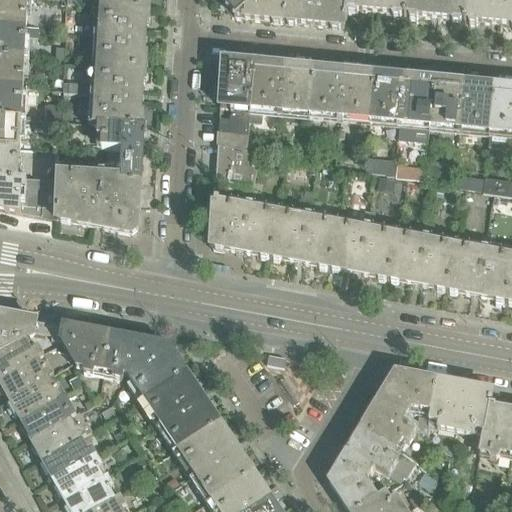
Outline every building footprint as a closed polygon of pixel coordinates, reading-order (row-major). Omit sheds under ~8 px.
[(0,0),(0,29),(26,31),(27,0),(0,0)] [(68,0),(68,3),(68,9),(79,9),(79,0),(68,0)] [(100,0),(100,11),(150,14),(150,0),(100,0)] [(227,0),(227,13),(229,13),(234,20),(234,22),(283,27),(286,0),(227,0)] [(344,24),(345,0),(286,0),(283,27),(343,33),(344,24)] [(405,20),(406,0),(345,0),(344,24),(347,24),(347,17),(356,18),(360,15),(391,18),(393,22),(400,22),(402,20),(405,20)] [(465,25),(467,0),(406,0),(405,20),(407,20),(409,23),(417,24),(419,21),(451,24),(453,28),(460,28),(462,25),(465,25)] [(511,0),(467,0),(465,25),(467,26),(469,29),(476,30),(479,27),(510,30),(511,32),(511,0)] [(215,4),(214,12),(223,12),(224,5),(215,4)] [(149,27),(150,14),(100,11),(98,50),(97,70),(146,73),(148,60),(144,60),(146,27),(149,27)] [(0,90),(23,92),(25,42),(36,42),(36,32),(26,32),(26,31),(0,29),(0,90)] [(79,39),(78,49),(92,50),(93,40),(92,40),(79,39)] [(65,52),(56,52),(56,64),(64,64),(65,52)] [(249,114),(254,69),(224,66),(223,67),(220,112),(231,113),(230,123),(219,122),(219,135),(217,135),(216,149),(218,149),(245,154),(246,139),(249,114)] [(309,120),(314,74),(254,69),(249,114),(309,120)] [(140,118),(142,86),(145,87),(146,73),(97,70),(95,89),(64,86),(63,97),(95,99),(93,129),(98,129),(143,132),(143,118),(140,118)] [(369,126),(373,80),(314,74),(309,120),(369,126)] [(429,132),(433,86),(373,80),(369,126),(429,132)] [(489,138),(493,92),(433,86),(429,132),(489,138)] [(0,152),(20,154),(23,92),(0,90),(0,152)] [(511,139),(511,93),(493,92),(489,138),(511,139)] [(48,125),(62,125),(63,112),(48,111),(48,125)] [(141,154),(143,132),(98,129),(98,141),(102,141),(100,167),(115,167),(116,153),(122,153),(141,154)] [(260,157),(245,154),(218,149),(216,186),(217,186),(217,188),(218,188),(235,191),(235,190),(248,193),(253,194),(260,157)] [(277,150),(276,159),(288,160),(289,152),(277,150)] [(0,213),(20,217),(55,224),(59,186),(56,185),(19,184),(20,154),(0,152),(0,213)] [(137,235),(139,188),(141,154),(122,153),(121,181),(57,175),(56,185),(59,186),(55,224),(132,239),(137,235)] [(306,155),(305,166),(314,166),(315,155),(306,155)] [(386,165),(385,181),(394,181),(395,165),(386,165)] [(446,189),(448,171),(428,169),(426,187),(446,189)] [(411,172),(410,185),(424,187),(425,173),(411,172)] [(376,196),(390,199),(393,186),(378,183),(376,196)] [(511,202),(511,201),(511,187),(485,184),(484,198),(511,202)] [(408,187),(406,196),(417,198),(419,189),(408,187)] [(270,263),(279,218),(233,209),(235,191),(218,188),(218,211),(215,211),(213,232),(212,232),(211,250),(212,250),(212,252),(214,252),(213,255),(224,257),(224,254),(236,256),(235,259),(245,261),(245,258),(259,261),(261,263),(266,265),(269,263),(270,263)] [(470,189),(469,196),(481,199),(482,191),(470,189)] [(248,193),(246,205),(255,207),(258,195),(253,194),(248,193)] [(436,193),(435,201),(442,202),(444,194),(436,193)] [(312,206),(310,219),(319,220),(321,207),(312,206)] [(387,284),(388,285),(397,240),(372,235),(375,218),(364,216),(361,233),(337,229),(329,274),(330,274),(332,277),(338,278),(341,276),(376,282),(378,285),(384,286),(387,284)] [(329,274),(337,229),(279,218),(270,263),(271,263),(273,266),(279,267),(282,265),(300,268),(318,272),(319,274),(325,275),(328,273),(329,274)] [(427,240),(426,245),(429,246),(432,241),(434,229),(430,228),(427,240)] [(446,296),(456,251),(429,246),(397,240),(388,285),(389,285),(391,288),(396,289),(399,287),(435,293),(437,296),(443,297),(445,296),(446,296)] [(506,307),(511,276),(511,261),(456,251),(446,296),(447,296),(449,298),(455,299),(458,298),(494,305),(496,308),(502,309),(505,307),(506,307)] [(228,271),(210,267),(208,274),(226,277),(228,271)] [(38,327),(0,319),(0,355),(34,337),(51,340),(53,330),(38,327)] [(63,332),(53,330),(51,340),(50,345),(60,347),(63,332)] [(110,341),(64,332),(63,332),(60,347),(76,373),(84,374),(83,379),(92,380),(93,376),(103,378),(110,341)] [(50,345),(51,340),(34,337),(0,355),(0,382),(38,361),(43,358),(37,348),(47,344),(50,345)] [(186,378),(168,352),(110,341),(103,378),(113,380),(112,384),(121,386),(123,382),(127,383),(143,406),(186,378)] [(326,364),(299,359),(298,367),(325,371),(326,364)] [(48,369),(43,371),(38,361),(0,382),(0,393),(2,397),(6,398),(9,404),(49,381),(53,379),(48,369)] [(266,366),(265,370),(283,373),(285,364),(267,361),(266,366)] [(177,457),(220,429),(201,401),(186,378),(143,406),(157,426),(153,429),(159,438),(163,436),(177,457)] [(428,434),(437,386),(395,378),(362,433),(398,455),(403,447),(408,450),(417,437),(426,441),(428,434)] [(59,389),(54,391),(49,381),(9,404),(10,406),(9,409),(13,417),(17,418),(20,424),(60,401),(64,399),(59,389)] [(485,438),(490,413),(493,396),(437,386),(428,434),(437,435),(475,442),(476,436),(485,438)] [(70,408),(65,411),(60,401),(20,424),(21,426),(20,429),(25,437),(28,438),(31,444),(71,421),(75,419),(70,408)] [(92,403),(84,407),(87,413),(95,408),(92,403)] [(110,412),(101,418),(107,428),(116,423),(110,412)] [(499,418),(498,414),(490,413),(485,438),(481,460),(490,462),(491,466),(495,467),(500,464),(500,460),(511,462),(511,454),(511,416),(507,416),(504,419),(499,418)] [(81,429),(77,431),(71,421),(31,444),(31,445),(32,447),(30,451),(35,457),(39,459),(42,464),(83,442),(87,440),(81,429)] [(254,480),(237,454),(220,429),(177,457),(212,507),(254,480)] [(416,466),(398,455),(362,433),(329,487),(345,511),(365,511),(378,503),(367,487),(375,474),(399,489),(403,482),(406,484),(416,466)] [(126,434),(114,441),(118,448),(130,441),(126,434)] [(93,450),(88,452),(83,442),(42,464),(43,467),(42,471),(45,478),(50,479),(53,485),(98,460),(95,455),(93,450)] [(440,449),(437,453),(451,462),(453,452),(440,449)] [(99,472),(104,470),(98,460),(53,485),(57,491),(55,495),(59,501),(63,502),(64,505),(105,482),(99,472)] [(144,461),(136,465),(140,472),(148,468),(144,461)] [(98,511),(116,502),(121,500),(124,498),(113,478),(105,482),(64,505),(68,511),(67,511),(98,511)] [(425,478),(419,488),(432,497),(439,486),(425,478)] [(275,511),(268,501),(254,480),(212,507),(214,511),(275,511)] [(166,488),(171,496),(180,489),(175,482),(166,488)] [(185,494),(195,487),(192,482),(182,488),(185,494)] [(403,511),(397,502),(392,506),(387,498),(378,503),(365,511),(403,511)] [(421,505),(417,498),(408,504),(413,511),(421,505)] [(126,511),(126,510),(121,500),(116,502),(98,511),(126,511)]
